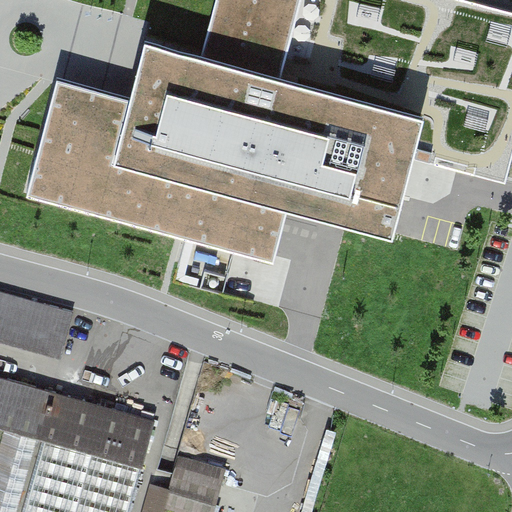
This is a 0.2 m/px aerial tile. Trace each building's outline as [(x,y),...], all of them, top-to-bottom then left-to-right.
[(414,159),(424,120),(278,83),(299,0),(216,0),(201,59),(148,46),(142,72),(134,103),(59,83),(29,199),(181,238),(274,262),(287,214),(393,241),(414,159)] [(414,159),(505,182),(507,177),(511,155),(511,9),(476,0),(299,0),(278,83),(424,120),(414,159)] [(75,312),(0,291),(0,341),(62,359),(75,312)] [(130,511),(156,421),(0,377),(0,511),(130,511)] [(214,511),(227,469),(181,456),(171,491),(166,508),(181,511),(214,511)] [(171,491),(153,486),(145,511),(165,511),(166,508),(171,491)]
